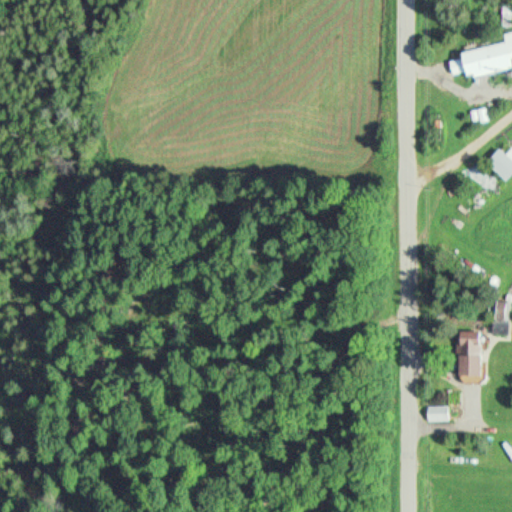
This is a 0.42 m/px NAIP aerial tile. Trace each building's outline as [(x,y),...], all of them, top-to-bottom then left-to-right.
[(452,56),(468,52),(467,46),(511,36),(511,65),(474,73),(473,66),(455,70),(452,56)] [(478,109),(495,105),(499,120),(490,122),(488,117),(481,119),(478,109)] [(507,146),(511,150),(511,179),(493,161),(507,146)] [(469,373),(468,352),(465,352),(464,329),(489,328),(490,372),(469,373)] [(436,404),(436,418),(456,418),(456,404),(436,404)]
